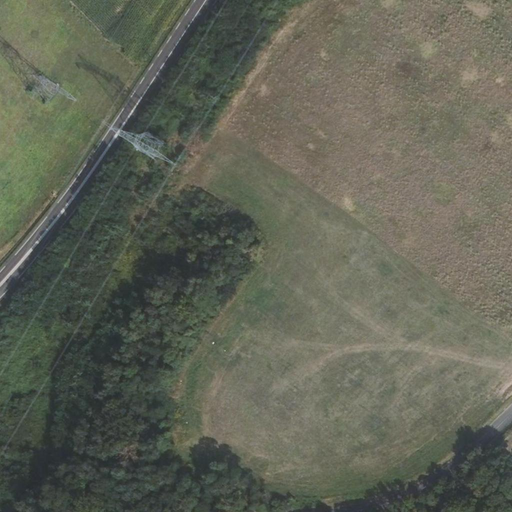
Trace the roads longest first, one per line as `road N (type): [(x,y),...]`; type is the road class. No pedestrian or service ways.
road 1 (primary): [(0,291),(102,165),(154,77)]
road 2 (primary): [(154,77),(0,276)]
road 3 (unclassified): [(331,511),(426,487),(511,412)]
